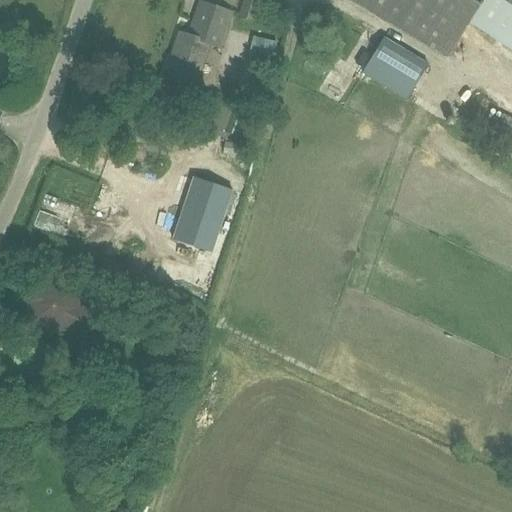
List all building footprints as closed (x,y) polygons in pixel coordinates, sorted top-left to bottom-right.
[(511,0),(349,0),(446,58),(468,23),(498,42),(492,53),(511,64),(511,0)] [(163,77),(194,88),(209,44),(218,47),(230,13),(198,1),(186,35),(178,32),(163,77)] [(254,30),(261,11),(247,6),(241,25),(254,30)] [(361,73),(406,100),(428,64),(383,37),(361,73)] [(236,143),(252,102),(233,95),(220,128),(210,125),(207,132),(236,143)] [(192,177),(172,240),(211,253),(232,191),(192,177)] [(28,304),(33,322),(50,331),(66,327),(78,334),(87,331),(92,323),(89,314),(77,307),(72,291),(55,282),(37,288),(28,304)] [(166,347),(160,349),(159,350),(158,352),(156,355),(158,362),(164,365),(171,363),(174,357),(172,350),(166,347)] [(122,381),(106,392),(113,402),(129,391),(122,381)] [(108,456),(103,462),(111,468),(114,463),(121,463),(124,459),(118,453),(112,459),(108,456)]
